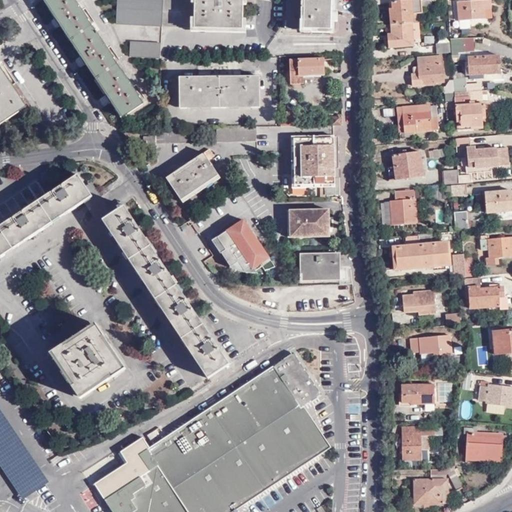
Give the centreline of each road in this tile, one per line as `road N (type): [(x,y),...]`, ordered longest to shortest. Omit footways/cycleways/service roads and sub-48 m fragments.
road 1 (residential): [(103,146),(115,150),(216,294),(241,311),(288,323),(372,316)]
road 2 (residential): [(372,316),(359,213),(360,0)]
road 3 (residential): [(376,511),(372,316)]
road 4 (residential): [(15,0),(91,112),(103,146)]
road 5 (unknown): [(272,47),(264,111),(190,117)]
